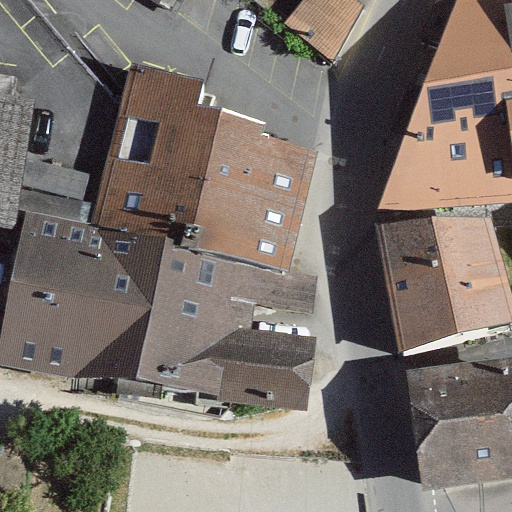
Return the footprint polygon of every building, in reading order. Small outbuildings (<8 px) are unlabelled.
[(303,0),(284,26),(335,69),(365,6),(355,0),(303,0)] [(445,59),(377,228),(493,222),(511,222),(511,0),(466,0),(465,3),(458,0),(439,0),(418,47),(445,59)] [(113,149),(99,227),(290,278),(324,162),(278,150),(280,133),(215,115),(223,85),(137,62),(113,149)] [(0,95),(0,218),(11,220),(28,99),(0,95)] [(99,227),(28,218),(5,369),(314,417),(317,280),(290,278),(99,227)] [(379,237),(404,360),(511,331),(511,285),(499,228),(379,237)] [(511,366),(421,379),(437,498),(511,487),(511,366)]
